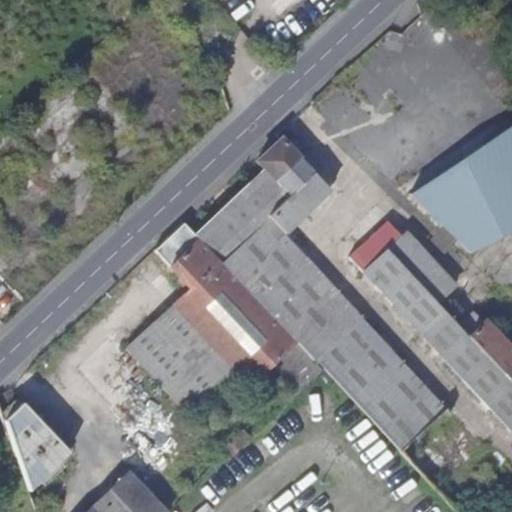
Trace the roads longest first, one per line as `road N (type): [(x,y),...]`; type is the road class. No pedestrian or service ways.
road 1 (unknown): [(267,0),(270,81),(346,181),(325,232),(330,259),(511,456)]
road 2 (secondary): [(378,0),(0,359)]
